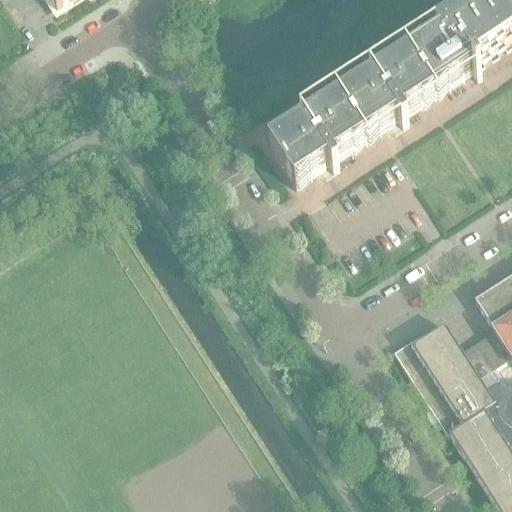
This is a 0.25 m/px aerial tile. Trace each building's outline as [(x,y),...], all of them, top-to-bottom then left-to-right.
[(81,0),(47,0),(57,16),(81,0)] [(475,72),(511,48),(511,0),(493,0),(437,37),(441,43),(436,46),(463,85),(473,79),(477,86),(482,83),(475,72)] [(463,85),(436,46),(393,74),(420,114),(463,85)] [(405,123),(420,114),(393,74),(333,112),(358,153),(399,127),(403,134),(409,130),(405,123)] [(46,124),(72,107),(63,93),(37,110),(46,124)] [(336,168),(358,153),(333,112),(270,153),(296,193),(329,172),(333,178),(340,174),(336,168)] [(494,511),(511,511),(511,282),(475,306),(495,337),(461,359),(444,333),(421,348),(418,343),(393,359),(448,443),(450,441),(494,511)]
